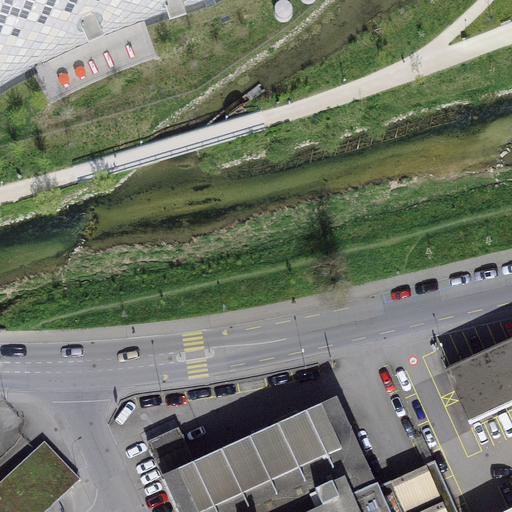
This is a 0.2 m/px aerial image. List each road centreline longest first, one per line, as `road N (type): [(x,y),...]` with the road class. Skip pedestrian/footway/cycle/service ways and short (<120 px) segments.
road 1 (residential): [(511,286),(283,338),(62,367)]
road 2 (unknown): [(427,332),(469,435),(490,452),(511,442)]
road 3 (unclassified): [(62,367),(127,511)]
